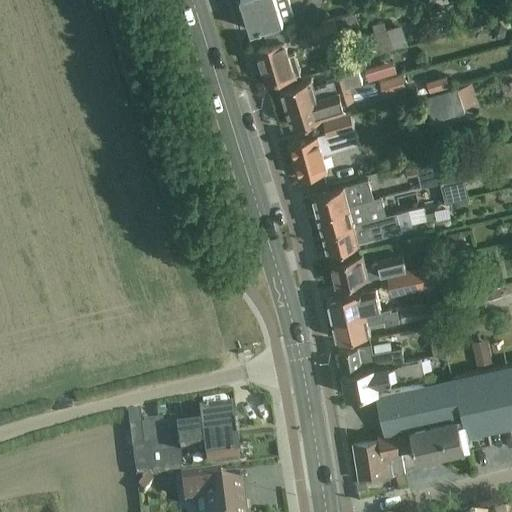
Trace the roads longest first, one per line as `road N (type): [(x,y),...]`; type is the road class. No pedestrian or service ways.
road 1 (secondary): [(191,0),(300,362)]
road 2 (unclassified): [(0,438),(75,412),(300,362)]
road 3 (secondary): [(300,362),(325,511)]
road 4 (unclassified): [(376,511),(511,478)]
